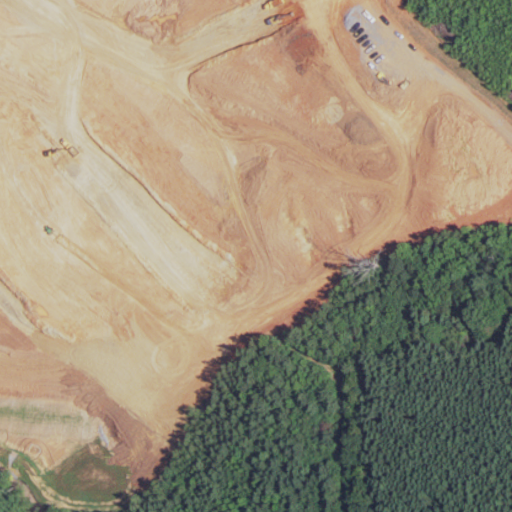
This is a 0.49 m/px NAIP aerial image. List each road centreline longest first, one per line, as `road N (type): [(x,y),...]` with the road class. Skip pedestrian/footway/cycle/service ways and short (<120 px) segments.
road 1 (residential): [(95,266),(203,165),(250,135),(502,42)]
road 2 (residential): [(0,177),(54,235),(186,331)]
